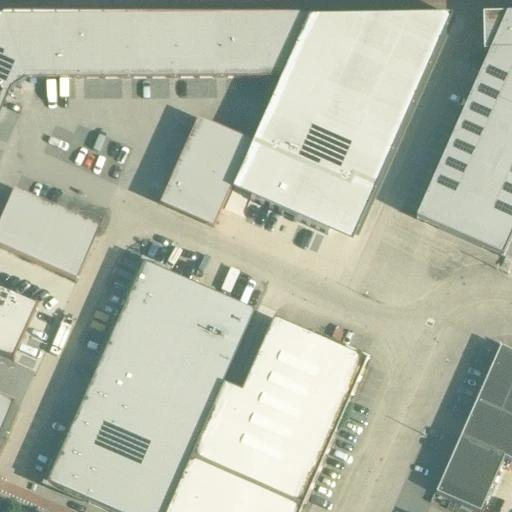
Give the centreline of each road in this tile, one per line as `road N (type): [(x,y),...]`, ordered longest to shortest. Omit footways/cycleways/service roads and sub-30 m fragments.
road 1 (unclassified): [(0,501),(119,233),(134,221),(177,229),(439,350)]
road 2 (unclassified): [(439,350),(368,511)]
